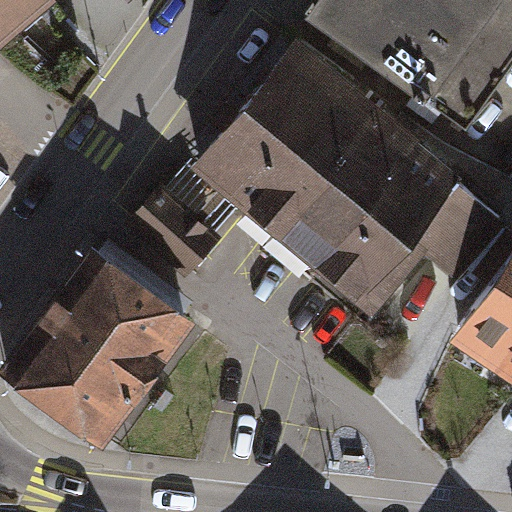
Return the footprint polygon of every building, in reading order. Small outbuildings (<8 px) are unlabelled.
[(0,0),(0,44),(2,46),(55,0),(0,0)] [(511,66),(511,0),(316,0),(311,8),(469,128),(511,66)] [(465,171),(300,31),(193,162),(376,311),(428,251),(466,282),(510,220),(461,176),(465,171)] [(188,163),(170,184),(219,229),(239,206),(188,163)] [(164,179),(126,220),(187,274),(223,232),(219,229),(170,184),(164,179)] [(197,312),(91,236),(0,360),(0,363),(106,442),(197,312)] [(511,249),(450,337),(511,376),(511,249)]
